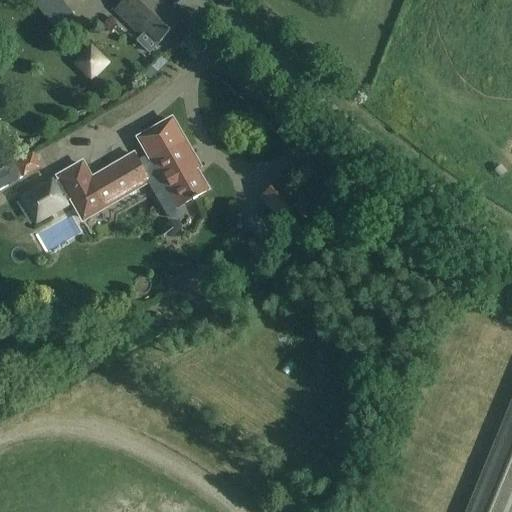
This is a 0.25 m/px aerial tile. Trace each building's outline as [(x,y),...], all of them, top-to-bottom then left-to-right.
[(143,30),(145,32),(159,46),(182,22),(158,0),(125,0),(114,12),(138,35),(143,30)] [(100,76),(83,55),(74,63),(91,84),(100,76)] [(52,182),(34,192),(48,216),(66,206),(65,204),(67,203),(72,200),(83,219),(148,182),(167,216),(172,220),(178,221),(183,218),(185,212),(184,206),(193,201),(194,202),(198,200),(197,198),(207,192),(191,164),(195,161),(185,144),(172,122),(148,135),(161,158),(153,162),(148,160),(144,160),(139,163),(135,156),(101,175),(91,181),(90,182),(84,180),(87,173),(82,165),(59,178),(60,179),(55,182),(53,183),(52,182)] [(16,166),(0,175),(0,193),(25,179),(42,169),(34,156),(17,166),(16,166)] [(281,181),(266,194),(261,200),(280,220),(300,201),(281,181)] [(511,511),(511,403),(466,511),(511,511)]
